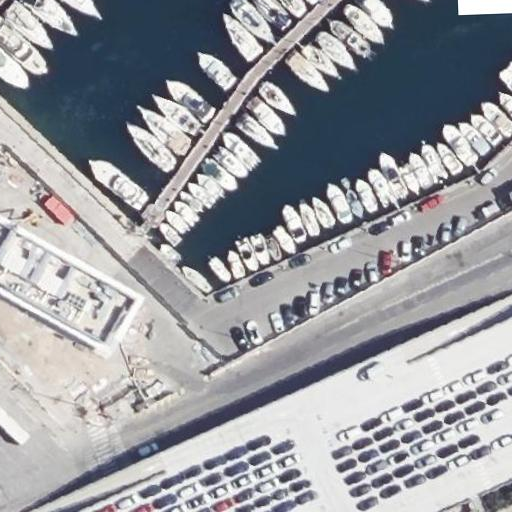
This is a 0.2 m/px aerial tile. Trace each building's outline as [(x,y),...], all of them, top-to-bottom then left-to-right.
[(188,294),(191,297),(195,293),(151,251),(150,252),(190,291),(188,294)] [(147,255),(188,294),(190,291),(150,252),(147,255)] [(152,289),(166,275),(178,286),(187,295),(188,294),(147,255),(142,261),(122,282),(162,320),(172,310),(164,301),(152,289)] [(152,289),(164,301),(178,286),(166,275),(152,289)] [(164,301),(172,310),(187,295),(178,286),(164,301)] [(435,511),(511,477),(511,293),(30,511),(435,511)] [(162,320),(166,323),(191,297),(188,294),(187,295),(172,310),(162,320)] [(40,306),(108,364),(113,359),(46,299),(40,306)] [(157,375),(142,363),(129,380),(147,397),(167,382),(157,375)]
